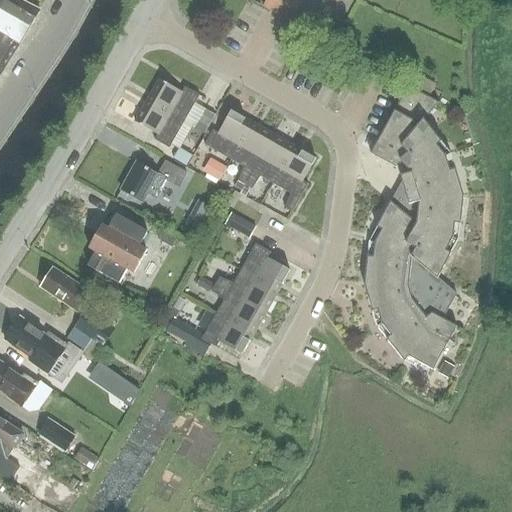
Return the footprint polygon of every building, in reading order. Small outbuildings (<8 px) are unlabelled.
[(0,0),(0,12),(28,28),(39,11),(15,0),(0,0)] [(290,22),(301,0),(266,0),(263,7),(290,22)] [(0,33),(19,44),(28,28),(0,12),(0,33)] [(0,71),(1,72),(19,44),(0,33),(0,71)] [(299,50),(292,62),(300,66),(306,55),(299,50)] [(411,87),(429,97),(435,85),(416,76),(411,87)] [(146,101),(183,122),(199,95),(184,87),(181,92),(158,80),(146,101)] [(443,318),(450,305),(450,290),(449,288),(438,278),(451,253),(446,250),(452,238),(454,224),(458,224),(462,192),(455,169),(450,170),(446,157),(437,146),(441,142),(424,120),(438,103),(407,86),(370,154),(395,168),(402,163),(410,173),(400,176),(408,205),(404,213),(390,201),(376,227),(381,230),(374,242),(373,256),(367,256),(364,284),(372,312),(378,310),(382,323),(391,334),(386,338),(405,361),(409,356),(433,370),(453,334),(452,323),(443,318)] [(168,148),(183,122),(146,101),(134,122),(156,135),(153,140),(168,148)] [(214,116),(204,110),(193,128),(204,134),(214,116)] [(204,145),(230,160),(251,123),(230,111),(218,133),(213,130),(204,145)] [(251,123),(230,160),(243,167),(237,181),(244,185),(273,135),(251,123)] [(273,135),(244,185),(251,189),(260,177),(273,184),(294,147),(273,135)] [(294,147),(273,184),(290,194),(284,208),(292,212),(308,184),(303,181),(315,159),(294,147)] [(218,181),(226,168),(210,159),(202,172),(218,181)] [(156,175),(134,163),(119,190),(141,202),(146,193),(155,198),(164,181),(177,188),(185,174),(164,162),(156,175)] [(133,272),(146,249),(139,245),(147,231),(116,213),(108,228),(102,224),(89,247),(95,251),(87,265),(96,270),(94,273),(108,281),(110,278),(118,282),(126,268),(133,272)] [(249,239),(256,227),(231,213),(224,225),(249,239)] [(255,244),(240,271),(277,293),(290,270),(268,258),(271,252),(255,244)] [(76,309),(89,290),(52,267),(40,286),(76,309)] [(219,276),(215,285),(265,313),(277,293),(240,271),(233,283),(219,276)] [(265,313),(215,285),(214,285),(200,278),(196,286),(211,294),(213,292),(224,299),(216,313),(254,334),(265,313)] [(87,311),(75,331),(90,340),(102,321),(87,311)] [(216,313),(202,338),(217,347),(220,342),(242,354),(254,334),(216,313)] [(6,336),(4,340),(30,358),(28,362),(46,374),(66,346),(48,333),(45,337),(19,318),(12,328),(10,328),(6,334),(6,336)] [(195,331),(174,319),(166,333),(187,345),(195,331)] [(22,376),(0,360),(0,389),(22,405),(38,382),(24,372),(22,376)] [(0,438),(16,449),(25,436),(0,419),(0,438)] [(38,433),(65,452),(74,438),(47,420),(38,433)] [(201,450),(217,454),(225,427),(209,423),(201,450)] [(0,438),(0,476),(10,482),(19,468),(7,459),(13,449),(15,450),(16,449),(0,438)]
